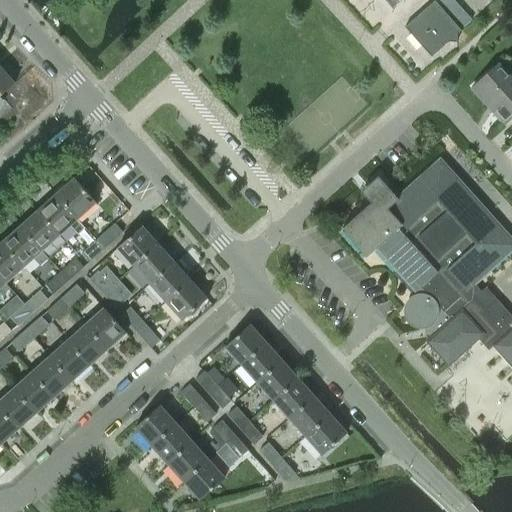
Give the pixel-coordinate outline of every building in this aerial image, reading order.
[(456,34),(460,31),(434,1),(404,28),(430,58),(448,42),(456,43),(456,34)] [(0,96),(15,83),(0,66),(0,96)] [(511,81),(497,66),(474,87),(495,109),(492,112),(504,125),(511,117),(511,81)] [(416,292),(418,296),(415,297),(413,298),(412,299),(409,300),(409,301),(407,303),(406,306),(406,307),(405,310),(405,312),(405,314),(406,316),(406,318),(407,319),(409,321),(411,323),(413,324),(414,325),(416,326),(419,326),(422,326),(424,326),(427,325),(428,324),(433,335),(426,341),(449,366),(484,335),(494,346),(493,347),(511,367),(511,316),(497,300),(492,304),(475,286),(511,253),(511,239),(440,159),(396,198),(377,178),(361,193),(371,204),(341,230),(366,258),(375,250),(414,293),(416,292)] [(56,195),(78,220),(97,204),(74,179),(56,195)] [(38,212),(60,237),(70,228),(77,235),(85,228),(78,221),(78,220),(56,195),(38,212)] [(20,228),(48,259),(49,259),(43,252),(60,237),(38,212),(20,228)] [(115,223),(96,240),(105,249),(123,233),(115,223)] [(2,243),(25,268),(34,260),(40,267),(48,259),(20,228),(2,243)] [(141,228),(117,249),(133,267),(157,246),(141,228)] [(81,253),(90,263),(105,249),(96,240),(81,253)] [(0,245),(0,277),(6,285),(25,268),(2,243),(0,245)] [(157,246),(133,267),(150,285),(173,263),(157,246)] [(76,258),(60,272),(68,281),(84,268),(76,258)] [(173,263),(150,285),(166,303),(190,281),(173,263)] [(89,280),(103,295),(112,286),(98,271),(89,280)] [(46,285),(54,294),(68,281),(60,272),(46,285)] [(0,292),(3,295),(10,289),(6,285),(0,277),(0,292)] [(190,281),(166,303),(182,321),(206,299),(190,281)] [(78,285),(62,299),(69,307),(85,293),(78,285)] [(103,295),(116,310),(125,301),(112,286),(103,295)] [(40,290),(24,305),(32,314),(48,300),(40,290)] [(62,299),(47,312),(55,320),(69,307),(62,299)] [(10,317),(18,326),(32,314),(24,305),(10,317)] [(121,315),(135,331),(144,322),(130,307),(121,315)] [(90,316),(84,321),(87,323),(85,325),(86,326),(107,350),(125,334),(103,309),(92,318),(90,316)] [(41,318),(26,331),(34,340),(48,326),(41,318)] [(4,322),(0,325),(0,342),(12,332),(4,322)] [(151,349),(160,341),(144,322),(135,331),(151,349)] [(85,325),(67,341),(89,366),(107,350),(86,326),(85,325)] [(225,347),(241,366),(266,344),(249,325),(225,347)] [(26,331),(11,345),(19,353),(34,340),(26,331)] [(67,341),(50,357),(72,382),(89,366),(67,341)] [(266,344),(241,366),(258,384),(282,362),(266,344)] [(5,350),(0,354),(0,370),(13,359),(5,350)] [(50,357),(32,373),(54,398),(72,382),(50,357)] [(282,362),(258,384),(274,402),(298,380),(282,362)] [(204,372),(195,380),(209,395),(218,387),(204,372)] [(32,373),(14,389),(37,414),(54,398),(32,373)] [(298,380),(274,402),(290,420),(314,398),(298,380)] [(180,394),(194,409),(202,401),(189,386),(180,394)] [(218,387),(209,395),(222,409),(231,401),(227,398),(218,387)] [(14,389),(0,401),(0,408),(19,430),(37,414),(14,389)] [(314,398),(290,420),(306,438),(330,416),(314,398)] [(206,423),(215,416),(202,401),(194,409),(206,423)] [(135,428),(152,446),(176,425),(159,406),(135,428)] [(0,408),(0,445),(1,446),(19,430),(0,408)] [(228,416),(241,431),(250,423),(236,408),(228,416)] [(330,416),(306,438),(322,456),(347,434),(330,416)] [(212,430),(209,433),(217,443),(215,445),(219,450),(225,444),(225,445),(234,437),(221,422),(212,430)] [(263,437),(250,423),(241,431),(254,445),(263,437)] [(176,425),(152,446),(168,464),(192,443),(176,425)] [(234,437),(225,445),(238,459),(247,451),(234,437)] [(192,443),(168,464),(184,482),(208,461),(192,443)] [(260,451),(273,467),(282,459),(268,444),(260,451)] [(294,473),(282,459),(273,467),(286,481),(294,473)] [(208,461),(184,482),(200,501),(224,479),(208,461)]
